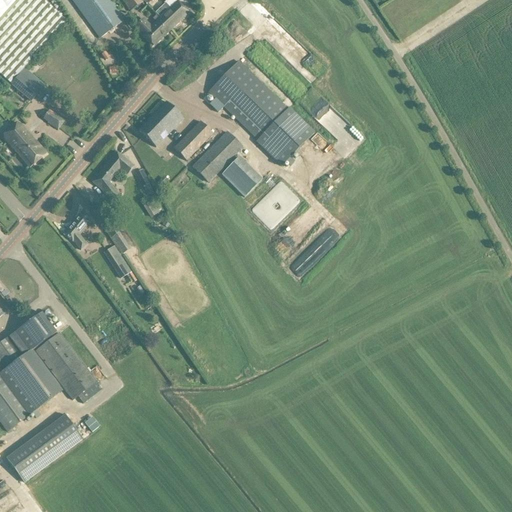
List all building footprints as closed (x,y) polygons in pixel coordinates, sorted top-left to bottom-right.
[(0,0),(0,17),(15,0),(0,0)] [(15,0),(0,17),(0,74),(10,84),(19,74),(67,22),(42,0),(15,0)] [(70,0),(94,30),(99,38),(125,20),(119,12),(109,0),(70,0)] [(120,0),(130,12),(142,4),(139,0),(120,0)] [(156,14),(171,30),(188,13),(178,3),(170,10),(165,4),(156,14)] [(154,46),(171,30),(156,14),(152,18),(156,23),(151,28),(144,21),(137,28),(143,35),(154,46)] [(209,93),(258,141),(256,142),(282,167),(314,134),(289,109),(288,110),(239,62),(209,93)] [(31,102),(40,92),(19,74),(10,84),(31,102)] [(138,131),(146,138),(156,148),(163,141),(158,136),(163,131),(168,136),(184,120),(166,103),(138,131)] [(43,119),(58,131),(65,121),(50,110),(43,119)] [(201,122),(174,149),(186,161),(213,134),(201,122)] [(2,135),(30,168),(47,154),(38,143),(37,144),(23,127),(17,133),(12,127),(2,135)] [(191,168),(208,184),(243,148),(226,132),(191,168)] [(117,153),(92,183),(102,191),(114,205),(122,199),(109,182),(120,169),(127,175),(134,167),(117,153)] [(219,174),(243,198),(261,180),(237,157),(219,174)] [(136,174),(148,195),(153,193),(142,171),(136,174)] [(158,211),(151,203),(146,208),(154,215),(158,211)] [(95,211),(123,254),(129,250),(102,206),(95,211)] [(74,242),(82,251),(88,245),(80,235),(92,220),(82,212),(63,235),(73,243),(74,242)] [(132,272),(115,246),(104,254),(121,279),(132,272)] [(16,332),(0,344),(0,422),(7,432),(32,414),(36,419),(40,415),(37,410),(61,393),(31,352),(56,333),(42,314),(16,332)] [(35,352),(73,401),(97,382),(59,333),(35,352)] [(6,459),(24,483),(83,440),(83,439),(65,416),(6,459)] [(95,423),(91,418),(85,424),(88,428),(95,423)] [(79,435),(83,439),(89,434),(99,428),(95,423),(79,435)]
